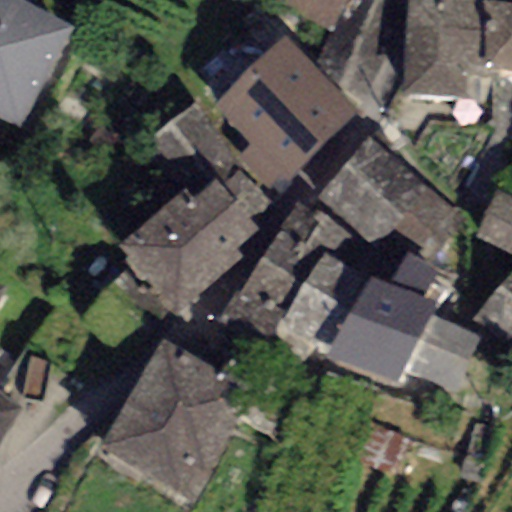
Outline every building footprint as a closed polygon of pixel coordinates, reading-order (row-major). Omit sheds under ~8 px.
[(346,0),(265,0),(331,32),(346,0)] [(377,73),(397,10),(372,0),(356,0),(316,71),(362,104),(377,73)] [(73,37),(0,2),(0,126),(20,138),(73,37)] [(511,16),(410,13),(406,107),(468,110),(470,83),(511,85),(511,16)] [(356,117),(285,46),(216,114),(252,149),(240,160),(267,187),(278,176),(287,186),(356,117)] [(195,113),(149,149),(189,199),(235,163),(195,113)] [(466,223),(368,147),(321,206),(419,283),(466,223)] [(256,237),(215,192),(195,210),(187,202),(123,258),(171,312),(256,237)] [(511,203),(495,198),(478,243),(511,255),(511,203)] [(339,240),(298,213),(238,308),(280,335),(325,263),(339,240)] [(371,293),(325,263),(280,335),(332,365),(371,293)] [(511,280),(479,326),(511,349),(511,280)] [(167,319),(124,283),(89,324),(132,360),(167,319)] [(0,306),(7,295),(0,291),(0,442),(19,403),(0,393),(0,306)] [(435,314),(371,293),(332,365),(398,390),(404,377),(455,397),(477,344),(431,325),(435,314)] [(249,397),(159,352),(104,462),(194,507),(249,397)]
